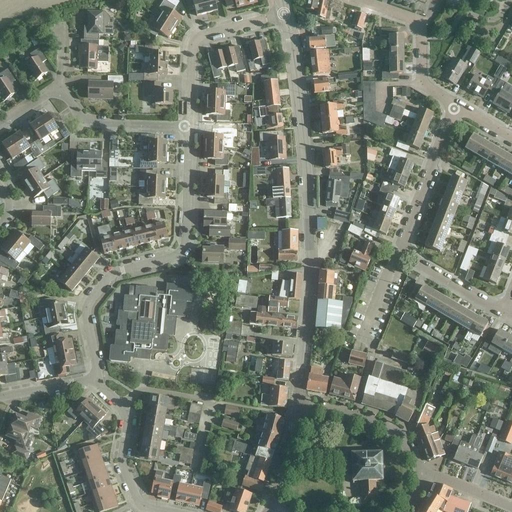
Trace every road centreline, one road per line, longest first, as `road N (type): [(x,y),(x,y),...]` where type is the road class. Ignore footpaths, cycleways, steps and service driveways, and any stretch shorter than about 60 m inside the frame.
road 1 (secondary): [(297,408),(310,255),(283,14)]
road 2 (residential): [(97,377),(86,318),(98,287),(121,270),(181,250),(187,127)]
road 3 (residential): [(353,416),(372,346),(361,337),(404,250)]
road 4 (residential): [(187,127),(195,40),(283,14)]
road 5 (residential): [(167,511),(137,498),(121,457),(126,416),(97,377)]
road 6 (residential): [(453,109),(421,83),(414,22),(357,0)]
road 7 (residential): [(404,250),(403,234),(453,109)]
road 8 (residential): [(187,127),(88,123),(58,87)]
